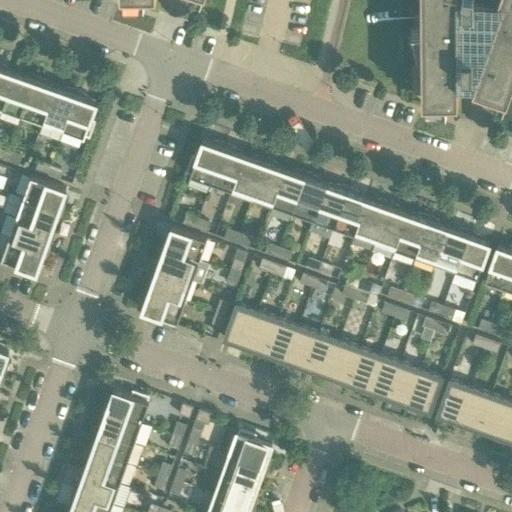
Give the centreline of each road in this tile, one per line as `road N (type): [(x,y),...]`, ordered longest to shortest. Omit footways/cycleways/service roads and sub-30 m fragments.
road 1 (residential): [(511,177),(179,66)]
road 2 (residential): [(89,336),(179,66)]
road 3 (residential): [(89,336),(325,424)]
road 4 (residential): [(325,424),(511,491)]
road 5 (residential): [(179,66),(0,1)]
road 6 (residential): [(22,511),(89,336)]
